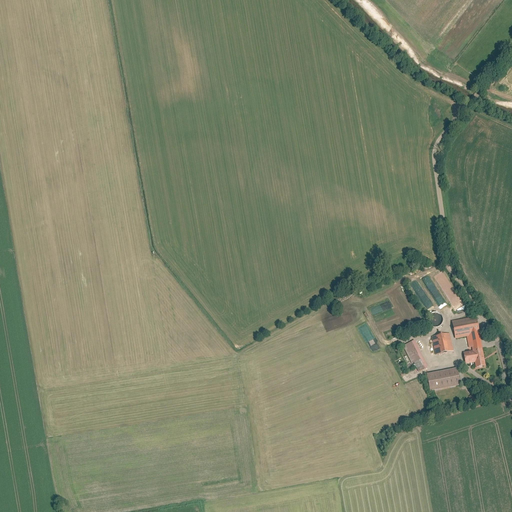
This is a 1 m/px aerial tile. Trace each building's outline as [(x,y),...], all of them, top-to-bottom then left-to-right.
[(442,319),(442,318),(442,316),(441,314),(440,313),(439,311),(438,310),(436,310),(435,309),(433,309),(431,309),(430,310),(428,311),(427,312),(426,313),(425,314),(425,316),(425,318),(425,319),(425,321),(426,322),(428,324),(429,325),(431,326),(432,326),(434,326),(435,326),(437,325),(438,325),(439,324),(440,322),(441,321),(442,319)] [(474,326),(454,328),(455,337),(469,336),(470,346),(471,346),(472,351),(464,352),(465,362),(474,361),(475,366),(482,365),(478,334),(475,334),(474,326)] [(433,338),(436,354),(453,351),(450,336),(433,338)] [(415,340),(404,346),(413,363),(415,362),(418,368),(427,363),(415,340)] [(428,374),(432,390),(462,384),(458,368),(428,374)]
